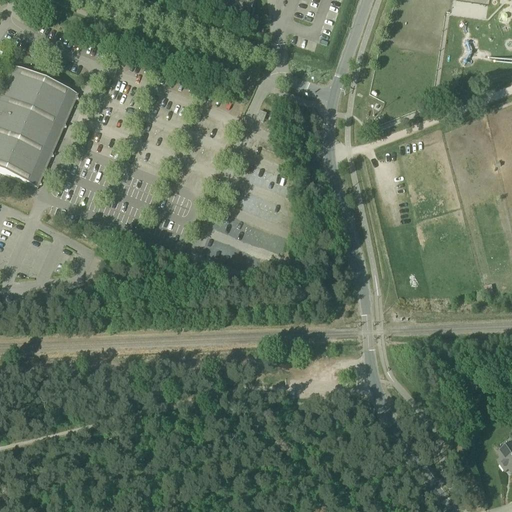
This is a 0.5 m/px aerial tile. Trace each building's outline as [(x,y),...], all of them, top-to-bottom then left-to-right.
[(253,3),(245,0),(228,0),(224,13),(241,18),(241,17),(247,19),(253,3)] [(0,173),(37,190),(78,96),(11,67),(0,93),(0,173)] [(260,112),(257,121),(263,123),(266,115),(260,112)] [(274,118),(270,126),(277,129),(280,120),(274,118)] [(492,286),(484,288),(485,295),(493,294),(492,286)] [(511,444),(498,454),(501,459),(498,462),(505,473),(509,470),(511,474),(511,444)]
